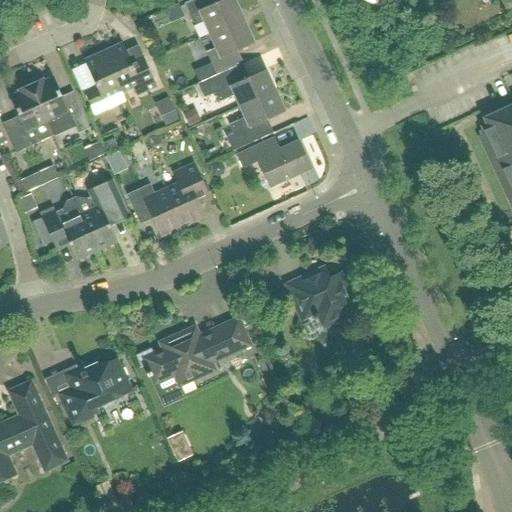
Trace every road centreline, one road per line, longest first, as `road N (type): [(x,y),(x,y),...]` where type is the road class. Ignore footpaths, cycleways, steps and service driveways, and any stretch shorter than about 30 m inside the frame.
road 1 (tertiary): [(369,183),(142,285),(36,308)]
road 2 (residential): [(233,511),(349,462),(411,389),(453,368)]
road 3 (tertiary): [(453,368),(369,183)]
road 4 (unclassified): [(369,183),(288,0)]
road 5 (tertiary): [(511,500),(453,368)]
road 6 (residential): [(36,308),(0,186)]
